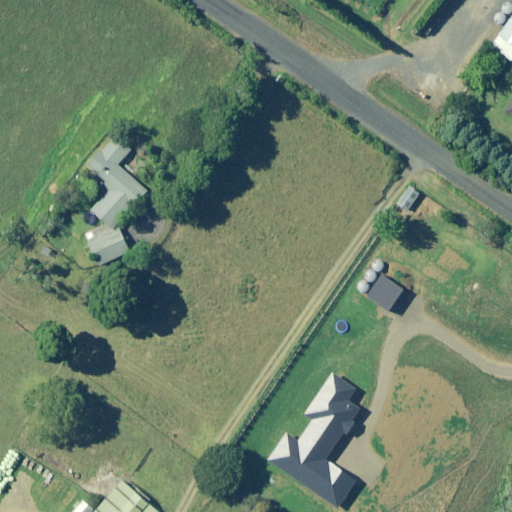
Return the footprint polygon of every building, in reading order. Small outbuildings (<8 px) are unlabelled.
[(511,19),(492,46),(510,61),(511,58),(511,19)] [(126,157),(110,143),(89,167),(113,187),(93,210),(114,228),(147,190),(119,166),(126,157)] [(420,195),(410,188),(399,204),(409,211),(420,195)] [(118,227),(114,229),(95,238),(92,232),(86,235),(100,266),(130,253),(118,227)] [(72,242),(54,228),(45,239),(62,254),(72,242)] [(435,261),(404,241),(394,257),(446,291),(459,271),(466,275),(473,264),(446,246),(435,261)] [(463,298),(452,292),(445,303),(456,310),(463,298)] [(159,511),(124,481),(96,511),(159,511)]
